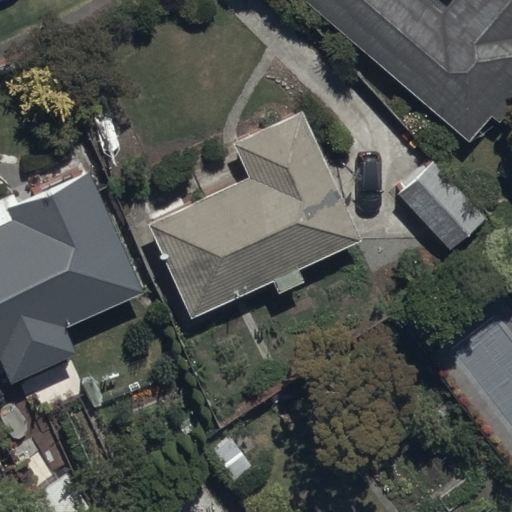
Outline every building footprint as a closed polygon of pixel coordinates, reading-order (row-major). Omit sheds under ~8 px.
[(416,0),(306,0),(305,2),(466,140),(487,115),(498,124),(511,108),(511,0),(450,0),(436,17),(416,0)] [(148,222),(187,317),(270,282),(275,294),(301,283),(296,270),(359,244),(302,112),(230,142),(246,181),(148,222)] [(433,159),(397,194),(449,250),(486,215),(433,159)] [(11,194),(0,199),(0,361),(5,371),(37,357),(31,342),(140,296),(89,174),(15,205),(11,194)] [(81,511),(88,507),(64,474),(14,511),(81,511)]
